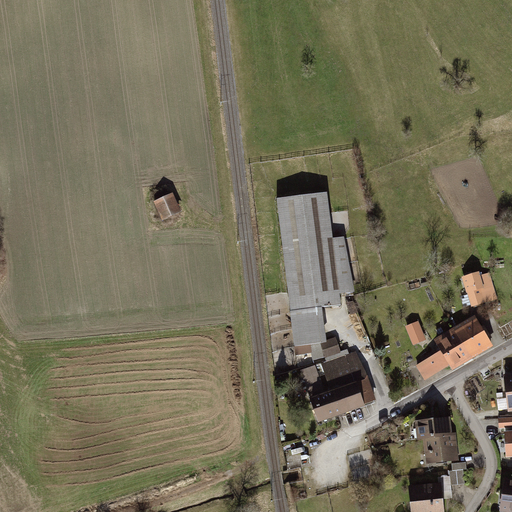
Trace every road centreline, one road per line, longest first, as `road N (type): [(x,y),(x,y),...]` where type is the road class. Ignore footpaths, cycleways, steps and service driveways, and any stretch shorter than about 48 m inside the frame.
road 1 (track): [(133,511),(253,462),(230,237),(190,215),(175,190)]
road 2 (residential): [(447,383),(491,457),(492,473),(470,511)]
road 3 (residential): [(447,383),(352,435),(329,463)]
